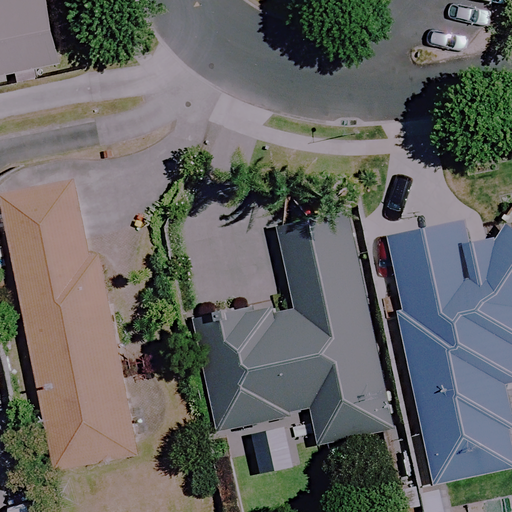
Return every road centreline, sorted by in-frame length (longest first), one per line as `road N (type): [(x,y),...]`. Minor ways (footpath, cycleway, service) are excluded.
road 1 (residential): [(511,74),(358,97)]
road 2 (residential): [(187,0),(219,58),(295,93)]
road 3 (residential): [(295,93),(380,38),(408,0)]
